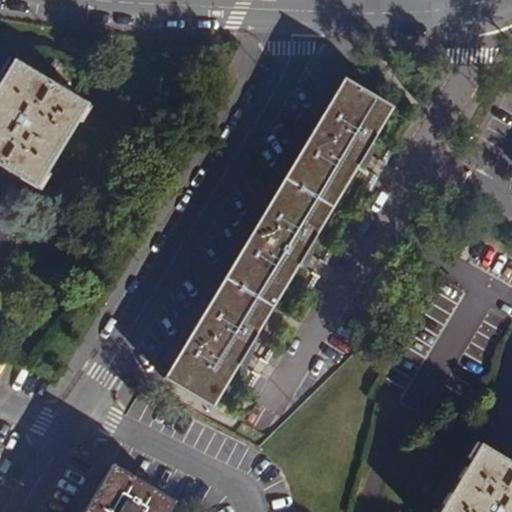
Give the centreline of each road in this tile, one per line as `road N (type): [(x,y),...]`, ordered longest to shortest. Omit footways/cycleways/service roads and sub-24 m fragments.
road 1 (residential): [(297,10),(294,52),(26,511)]
road 2 (residential): [(417,162),(262,414)]
road 3 (residential): [(101,0),(297,10)]
road 4 (residential): [(297,10),(490,0)]
road 5 (residential): [(505,0),(417,162)]
